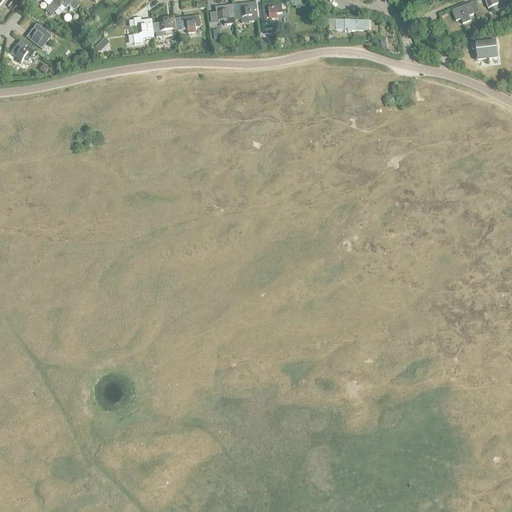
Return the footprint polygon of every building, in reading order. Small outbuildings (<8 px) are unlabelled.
[(75,12),(79,7),(73,1),(73,2),(70,0),(55,0),(56,0),(46,12),(51,17),(61,5),(65,9),(68,6),(75,12)] [(489,0),(485,2),(488,9),(493,8),(495,13),(505,9),(501,0),(489,0)] [(34,1),(29,6),(33,10),(38,5),(34,1)] [(305,2),(295,3),(296,10),(306,9),(305,2)] [(240,5),(234,6),(234,12),(235,22),(236,22),(242,21),(242,24),(258,22),(256,3),(240,5)] [(8,10),(13,12),(16,8),(16,7),(12,4),(8,10)] [(277,20),(276,15),(282,14),(281,4),(262,6),(264,24),(271,23),(271,20),(277,20)] [(468,17),(473,16),(469,5),(451,12),(455,22),(460,21),(462,25),(470,22),(468,17)] [(216,14),(210,14),(211,22),(217,22),(224,21),(225,26),(235,25),(236,25),(236,22),(235,22),(234,12),(234,6),(233,6),(215,8),(216,14)] [(158,25),(152,26),(153,34),(155,34),(156,39),(176,36),(174,18),(163,19),(163,24),(158,25)] [(181,26),(182,31),(188,30),(189,35),(196,34),(195,29),(201,28),(199,18),(181,20),(182,26),(181,26)] [(153,34),(152,26),(152,20),(141,22),(140,19),(133,20),(134,28),(136,28),(137,35),(132,36),(134,46),(143,45),(143,41),(154,39),(153,34)] [(344,21),(336,22),(336,32),(344,32),(344,33),(355,33),(355,32),(368,32),(368,24),(364,25),(364,22),(354,22),(354,21),(344,21)] [(36,26),(26,38),(41,50),(51,37),(41,29),(38,27),(36,26)] [(485,44),(475,45),(477,62),(497,60),(495,43),(494,38),(484,39),(485,44)] [(104,39),(100,43),(105,48),(109,44),(104,39)] [(20,42),(11,54),(22,63),(25,59),(28,62),(35,53),(20,42)] [(39,70),(45,74),(48,69),(43,65),(39,70)]
